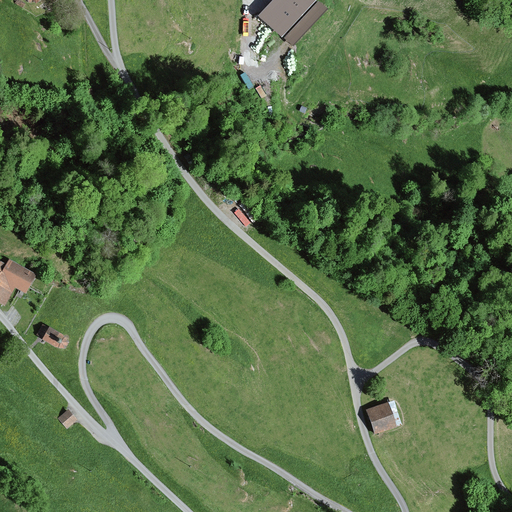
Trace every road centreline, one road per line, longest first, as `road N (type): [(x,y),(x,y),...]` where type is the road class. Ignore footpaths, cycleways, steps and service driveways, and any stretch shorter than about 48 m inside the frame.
road 1 (track): [(401,511),(370,456),(340,324),(193,189),(123,74),(112,0)]
road 2 (track): [(110,432),(85,385),(83,356),(92,328),(107,318),(128,321),(198,422),(346,511)]
road 3 (track): [(357,377),(415,341),(484,380),(489,442),(500,487),(511,498)]
road 4 (unclassified): [(0,327),(192,511)]
